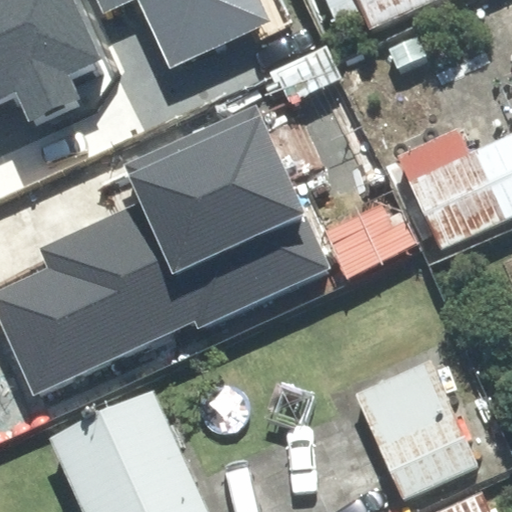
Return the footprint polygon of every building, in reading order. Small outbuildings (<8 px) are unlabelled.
[(0,0),(0,97),(12,92),(23,119),(79,96),(73,81),(106,67),(77,0),(0,0)] [(100,0),(105,11),(128,0),(138,0),(170,69),(273,23),(262,0),(100,0)] [(334,0),(344,21),(368,10),(378,33),(451,0),(334,0)] [(470,121),(401,155),(449,252),(511,221),(511,143),(486,156),(470,121)] [(205,324),(339,262),(282,142),(149,205),(205,324)] [(58,269),(0,291),(0,306),(39,406),(199,343),(147,212),(50,250),(58,269)] [(0,347),(0,414),(26,402),(0,347)] [(430,360),(358,395),(409,501),(482,466),(430,360)] [(91,511),(219,511),(169,394),(60,440),(91,511)] [(501,511),(492,492),(447,511),(501,511)]
